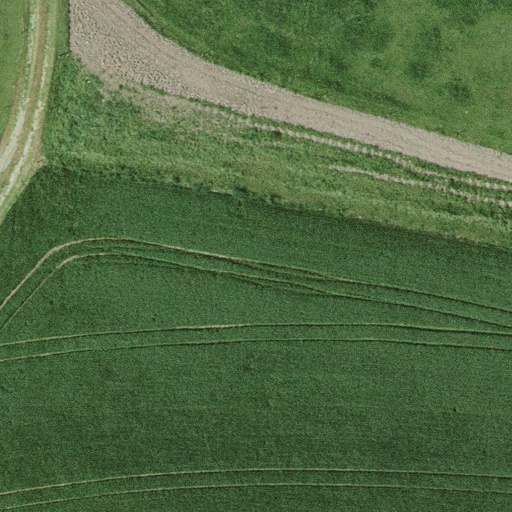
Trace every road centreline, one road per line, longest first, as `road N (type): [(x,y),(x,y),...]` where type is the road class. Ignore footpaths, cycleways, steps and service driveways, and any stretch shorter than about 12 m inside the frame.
road 1 (track): [(99,0),(181,79),(511,170)]
road 2 (track): [(33,0),(16,140),(0,163)]
